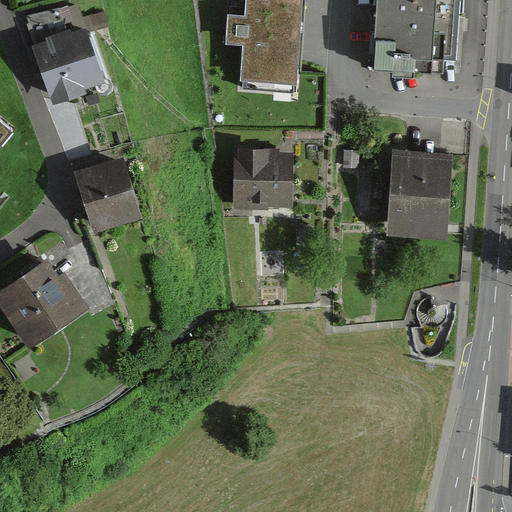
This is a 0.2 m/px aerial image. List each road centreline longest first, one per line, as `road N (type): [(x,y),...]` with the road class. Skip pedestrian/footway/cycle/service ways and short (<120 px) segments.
road 1 (residential): [(0,8),(32,85),(60,194),(41,224),(0,252)]
road 2 (residential): [(341,0),(338,70),(350,96),(509,113)]
road 3 (secondary): [(491,344),(509,113)]
road 4 (secondary): [(491,344),(450,511)]
road 5 (secondary): [(487,511),(491,344)]
